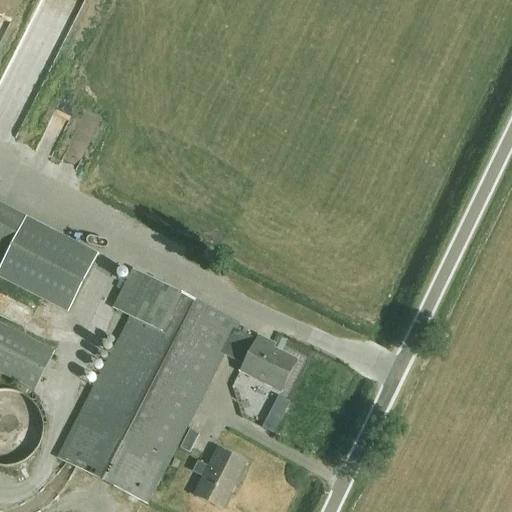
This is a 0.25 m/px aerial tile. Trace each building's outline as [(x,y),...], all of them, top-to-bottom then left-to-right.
[(0,278),(69,314),(98,256),(0,204),(0,263),(3,265),(0,269),(0,278)] [(114,308),(131,317),(129,322),(123,319),(113,339),(119,341),(59,458),(148,504),(224,355),(237,329),(239,325),(133,270),(114,308)] [(53,352),(0,325),(0,370),(34,389),(53,352)] [(256,339),(237,329),(224,355),(243,365),(239,372),(280,393),(296,361),(276,350),(278,346),(258,336),(256,339)] [(5,390),(0,390),(0,465),(5,466),(11,466),(21,463),(27,460),(32,455),(36,450),(39,445),(42,438),(43,428),(42,422),(39,412),(36,407),(32,401),(27,397),(21,394),(15,392),(5,390)] [(280,420),(270,414),(262,429),(272,434),(280,420)] [(190,453),(200,434),(190,429),(181,448),(190,453)] [(204,479),(195,497),(222,510),(245,463),(219,450),(210,468),(198,462),(193,473),(204,479)]
